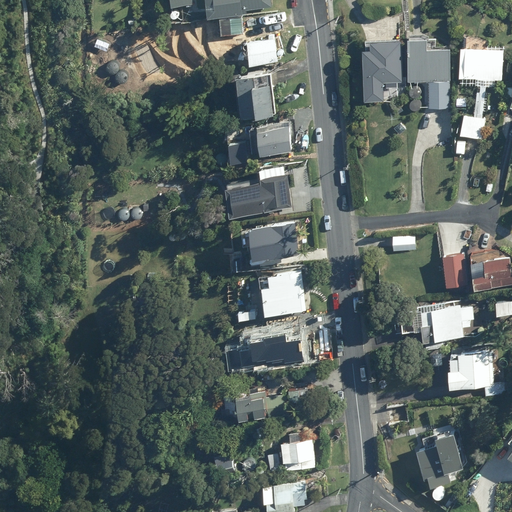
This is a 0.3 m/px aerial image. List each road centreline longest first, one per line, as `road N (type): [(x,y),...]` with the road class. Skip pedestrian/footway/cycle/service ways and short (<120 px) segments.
road 1 (residential): [(362,500),(338,227)]
road 2 (residential): [(338,227),(313,0)]
road 3 (residential): [(511,238),(466,215),(338,227)]
